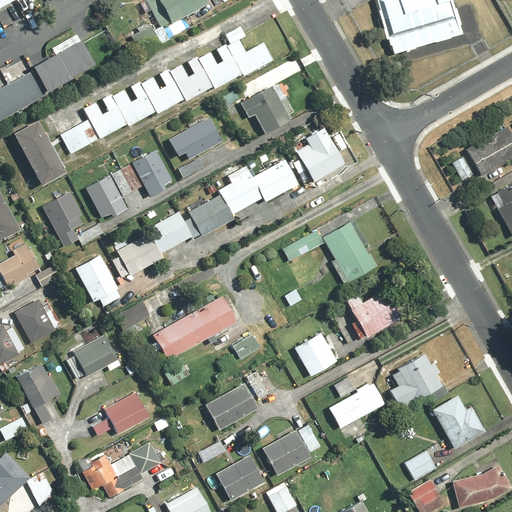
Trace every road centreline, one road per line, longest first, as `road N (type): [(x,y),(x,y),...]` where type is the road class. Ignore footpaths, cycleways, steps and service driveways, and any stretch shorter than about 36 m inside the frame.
road 1 (unknown): [(357,89),(127,217)]
road 2 (residential): [(385,137),(511,362)]
road 3 (residential): [(305,0),(385,137)]
road 4 (residential): [(511,64),(385,137)]
